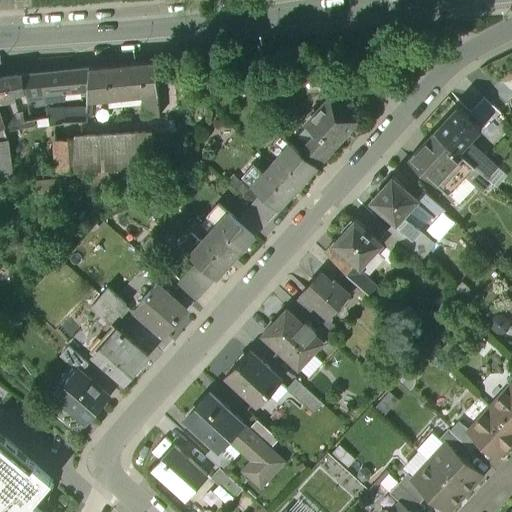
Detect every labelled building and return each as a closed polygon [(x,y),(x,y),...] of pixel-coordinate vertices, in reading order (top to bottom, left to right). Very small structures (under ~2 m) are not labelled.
[(154,63),(89,69),(88,91),(87,101),(107,99),(141,96),(157,95),(154,63)] [(89,69),(23,75),(26,93),(26,94),(63,90),(64,93),(88,91),(89,69)] [(23,75),(0,78),(0,102),(5,101),(14,100),(16,100),(15,95),(26,93),(23,75)] [(333,75),(311,75),(311,86),(333,86),(333,75)] [(63,90),(26,94),(27,102),(45,101),(45,100),(64,98),(64,93),(63,90)] [(157,95),(141,96),(142,104),(144,120),(159,119),(157,95)] [(141,96),(107,99),(108,107),(142,104),(141,96)] [(330,97),(298,133),(307,141),(325,157),(357,121),(330,97)] [(484,98),(467,116),(481,129),(485,133),(501,115),(484,98)] [(14,100),(5,101),(7,110),(0,111),(2,119),(16,116),(19,116),(14,100)] [(95,105),(87,105),(87,110),(87,114),(85,122),(86,124),(95,124),(95,105)] [(457,107),(435,131),(459,154),(469,144),(481,129),(467,116),(457,107)] [(87,110),(56,110),(56,118),(64,117),(62,123),(80,123),(80,124),(86,124),(85,122),(87,114),(87,110)] [(16,116),(2,119),(4,127),(16,124),(18,124),(16,116)] [(54,124),(62,123),(64,117),(56,118),(46,119),(47,128),(54,128),(54,124)] [(54,124),(54,128),(56,175),(60,175),(83,173),(81,139),(80,124),(80,123),(62,123),(54,124)] [(20,135),(16,124),(4,127),(3,127),(6,139),(7,139),(20,135)] [(0,128),(0,178),(12,177),(7,139),(6,139),(3,127),(0,128)] [(459,154),(435,131),(409,160),(449,196),(466,177),(475,168),(472,166),(459,154)] [(299,150),(281,133),(270,146),(280,155),(271,164),(298,188),(306,179),(305,178),(317,165),(299,150)] [(146,136),(81,139),(83,173),(175,169),(173,142),(147,144),(146,136)] [(325,157),(307,141),(299,150),(317,165),(317,166),(325,157)] [(469,144),(459,154),(472,166),(482,156),(469,144)] [(298,188),(271,164),(263,173),(253,164),(243,176),(278,208),(289,196),(290,197),(298,188)] [(491,183),(475,168),(466,177),(483,192),(491,183)] [(61,192),(60,175),(56,175),(47,176),(47,183),(35,184),(36,202),(45,201),(44,193),(61,192)] [(417,200),(392,178),(371,202),(395,223),(396,224),(403,216),(414,204),(417,200)] [(268,220),(278,208),(261,193),(250,205),(268,220)] [(423,194),(417,200),(414,204),(435,224),(444,213),(423,194)] [(236,221),(218,204),(207,216),(216,225),(209,233),(236,257),(243,249),(243,248),(253,236),(236,221)] [(236,221),(253,236),(268,220),(250,205),(236,221)] [(420,231),(403,216),(396,224),(413,239),(420,231)] [(355,220),(353,221),(351,219),(342,230),(344,232),(333,244),(360,269),(375,252),(379,255),(385,248),(376,240),(355,220)] [(396,224),(395,223),(387,230),(407,248),(410,251),(421,260),(434,244),(420,231),(413,239),(396,224)] [(386,228),(376,240),(385,248),(397,259),(407,248),(387,230),(386,228)] [(236,257),(209,233),(200,242),(191,234),(180,246),(215,278),(227,266),(227,267),(236,257)] [(361,288),(368,295),(378,285),(360,269),(333,244),(332,243),(322,253),(361,288)] [(194,302),(215,278),(195,261),(174,284),(194,302)] [(331,282),(320,271),(300,293),(306,297),(327,317),(348,295),(332,280),(331,282)] [(470,290),(463,284),(457,292),(463,297),(470,290)] [(186,312),(156,285),(138,304),(152,317),(149,321),(165,335),(186,312)] [(368,295),(361,288),(354,295),(369,308),(375,301),(368,295)] [(108,290),(100,298),(118,314),(125,306),(108,290)] [(327,317),(306,297),(298,306),(327,333),(335,324),(327,317)] [(118,314),(100,298),(92,307),(109,323),(118,314)] [(302,324),(286,309),(262,335),(292,363),(303,351),(309,356),(322,342),(313,333),(314,332),(303,322),(302,324)] [(146,356),(113,326),(101,339),(106,343),(95,355),(124,381),(146,356)] [(466,347),(458,339),(447,352),(455,360),(466,347)] [(89,363),(69,345),(60,355),(75,369),(76,368),(80,372),(89,363)] [(281,381),(250,351),(225,377),(257,407),(281,381)] [(80,372),(76,368),(75,369),(65,380),(70,384),(60,395),(69,405),(70,405),(88,421),(109,398),(80,372)] [(305,372),(297,381),(306,390),(315,381),(305,372)] [(322,404),(295,380),(286,390),(312,414),(322,404)] [(511,384),(510,382),(489,405),(511,426),(511,384)] [(242,424),(210,394),(185,420),(214,447),(217,450),(218,450),(228,439),(242,424)] [(88,421),(70,405),(64,411),(61,407),(56,413),(78,432),(88,421)] [(468,428),(467,429),(480,440),(497,456),(511,438),(511,426),(489,405),(468,428)] [(468,428),(458,418),(449,428),(470,447),(472,449),(480,440),(467,429),(468,428)] [(278,440),(257,421),(248,430),(269,450),(278,440)] [(248,430),(242,424),(228,439),(254,463),(245,473),(261,487),(283,462),(269,450),(248,430)] [(449,428),(448,428),(439,438),(446,444),(447,442),(462,456),(470,447),(449,428)] [(54,479),(0,433),(0,511),(47,511),(35,502),(54,479)] [(462,456),(447,442),(446,444),(430,461),(465,492),(481,474),(462,456)] [(207,476),(174,445),(152,470),(185,500),(207,476)] [(231,462),(218,450),(217,450),(214,447),(206,456),(222,471),(231,462)] [(415,478),(413,480),(428,493),(447,511),(465,492),(430,461),(415,478)] [(207,476),(234,501),(243,491),(222,472),(222,471),(216,466),(207,476)] [(428,493),(413,480),(415,478),(408,472),(399,482),(420,502),(424,497),(428,493)] [(420,502),(399,482),(398,484),(390,493),(400,502),(401,502),(412,511),(420,511),(425,506),(420,502)] [(314,511),(300,499),(288,511),(289,511),(314,511)] [(412,511),(401,502),(400,502),(390,511),(412,511)]
